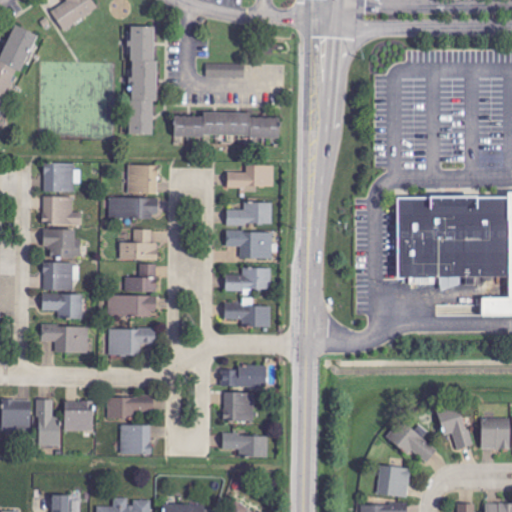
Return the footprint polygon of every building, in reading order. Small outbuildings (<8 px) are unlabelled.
[(99,8),(93,0),(67,0),(51,12),(65,32),(99,8)] [(0,53),(0,115),(18,71),(23,73),(39,36),(12,24),(0,53)] [(131,136),(154,136),(154,103),(156,103),(157,27),(131,27),(131,136)] [(251,113),(203,113),(203,117),(175,117),(175,137),(281,138),(281,118),(251,118),(251,113)] [(46,193),(76,192),(75,184),(80,184),(79,163),(45,164),(46,193)] [(159,195),(159,166),(130,165),(129,195),(159,195)] [(275,166),(247,166),(247,173),(228,173),(228,187),(275,188),(275,166)] [(75,197),(44,197),(45,226),(83,225),(83,212),(75,213),(75,197)] [(158,199),(111,199),(110,219),(157,220),(158,199)] [(245,210),(227,210),(227,226),(274,226),(273,203),(245,204),(245,210)] [(511,306),(491,306),(491,319),(511,319),(511,205),(408,206),(408,285),(511,285),(511,306)] [(76,231),(43,230),(43,249),(51,249),(51,258),(82,259),(82,240),(76,240),(76,231)] [(153,230),(135,230),(135,243),(121,243),(121,260),(159,261),(159,244),(153,244),(153,230)] [(227,247),(242,248),(241,259),(273,260),(274,233),(228,232),(227,247)] [(74,291),(74,280),(80,280),(81,264),(45,264),(45,291),(74,291)] [(158,264),(141,264),(141,277),(127,277),(127,296),(110,296),(110,317),(158,317),(158,264)] [(272,291),(273,269),(244,268),(243,276),(227,276),(226,293),(253,293),(253,291),(272,291)] [(84,320),(83,294),(43,295),(43,311),(59,311),(59,320),(84,320)] [(226,320),(244,320),(244,328),(272,328),(272,307),(254,307),(254,299),(247,299),(246,304),(226,304),(226,320)] [(42,342),(57,342),(57,354),(90,354),(90,327),(43,326),(42,342)] [(111,329),(111,356),(141,357),(141,345),(156,345),(157,330),(111,329)] [(223,366),(223,387),(268,388),(268,367),(223,366)] [(225,422),(255,422),(255,393),(225,393),(225,422)] [(109,420),(134,420),(134,414),(154,415),(155,398),(109,397),(109,420)] [(3,430),(32,430),(32,400),(3,401),(3,430)] [(54,400),(38,401),(39,447),(61,446),(61,418),(55,418),(54,400)] [(65,432),(95,432),(95,402),(66,402),(65,432)] [(471,447),(464,410),(441,414),(444,436),(454,435),(457,449),(471,447)] [(511,450),(511,419),(482,419),(482,450),(511,450)] [(427,464),(438,452),(403,420),(388,437),(410,458),(415,453),(427,464)] [(153,426),(122,426),(122,455),(152,455),(153,426)] [(269,434),(224,433),(223,450),(246,451),(246,458),(269,459),(269,434)] [(412,470),(382,466),(378,495),(408,499),(412,470)] [(70,511),(71,497),(53,497),(52,511),(70,511)] [(151,511),(152,501),(131,501),(132,499),(114,499),(114,507),(98,507),(97,511),(151,511)] [(243,511),(246,506),(234,501),(229,511),(243,511)] [(408,511),(408,504),(363,503),(362,511),(408,511)]
